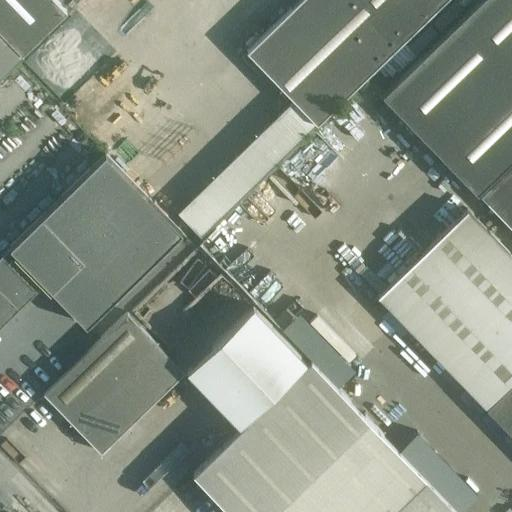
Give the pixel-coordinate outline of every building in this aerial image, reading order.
[(0,0),(0,30),(21,53),(66,10),(55,0),(0,0)] [(297,0),(247,49),(294,98),(178,211),(201,235),(317,122),(442,0),(297,0)] [(511,0),(477,0),(382,92),(476,190),(511,155),(511,0)] [(0,77),(24,55),(21,53),(0,30),(0,77)] [(181,231),(106,152),(10,246),(44,282),(86,324),(181,231)] [(511,162),(480,193),(511,226),(511,162)] [(511,254),(467,208),(378,294),(486,406),(511,432),(511,254)] [(10,246),(0,255),(0,325),(44,282),(10,246)] [(306,359),(252,304),(185,369),(239,424),(306,359)] [(44,392),(101,451),(184,371),(127,311),(44,392)] [(460,511),(425,476),(310,357),(193,471),(232,511),(460,511)]
